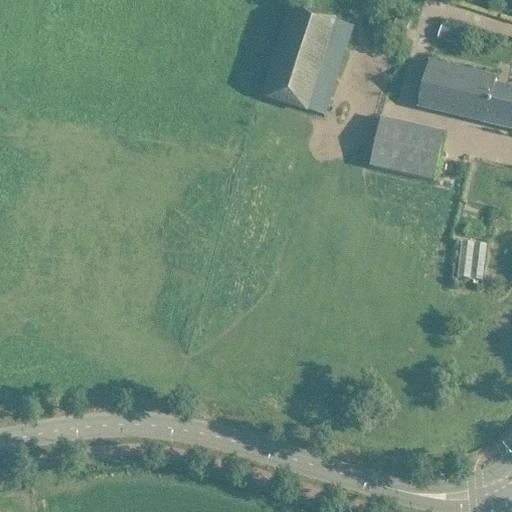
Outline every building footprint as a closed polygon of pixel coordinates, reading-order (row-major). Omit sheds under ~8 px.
[(289,9),(261,99),(324,118),(352,29),(289,9)] [(455,44),(482,45),(483,26),(456,25),(455,44)] [(511,91),(495,87),(496,79),(429,63),(418,109),(511,131),(511,91)] [(434,184),(442,149),(445,136),(381,121),(369,169),(434,184)] [(500,290),(501,249),(477,248),(476,290),(500,290)]
